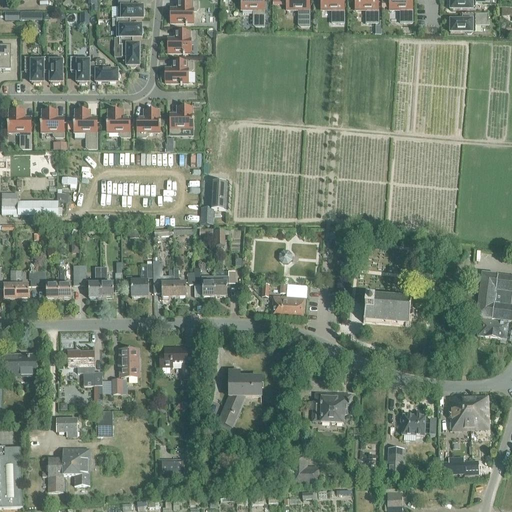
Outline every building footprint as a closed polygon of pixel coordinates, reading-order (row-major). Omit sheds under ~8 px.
[(241,0),(242,3),(240,3),(240,5),(242,5),(242,11),(254,11),(254,26),(256,28),(264,28),(263,0),(241,0)] [(286,0),(287,1),(287,7),(287,11),(298,11),(298,22),(298,25),(300,27),(309,27),(309,24),(308,0),(286,0)] [(332,11),(332,24),(343,24),(343,0),(321,0),(321,3),(320,3),(320,5),(321,5),(321,11),(332,11)] [(367,24),(377,24),(377,0),(355,0),(355,3),(354,3),(354,5),(356,5),(356,11),(367,11),(367,24)] [(401,24),(412,24),(411,0),(389,0),(390,3),(389,3),(389,5),(390,5),(390,11),(401,11),(401,24)] [(450,11),(475,11),(475,3),(488,3),(488,0),(450,0),(449,0),(449,10),(450,10),(450,11)] [(116,20),(130,20),(143,20),(143,19),(144,19),(144,9),(143,9),(143,8),(132,8),(132,1),(118,1),(118,20),(116,20)] [(171,12),(169,12),(169,23),(171,23),(171,25),(185,25),(185,26),(187,26),(187,25),(193,25),(193,13),(196,13),(198,11),(198,4),(192,4),(192,3),(177,3),(177,10),(171,10),(171,12)] [(19,13),(5,13),(5,21),(19,21),(19,13)] [(464,34),(464,35),(474,35),(474,34),(475,34),(475,26),(488,26),(488,15),(461,15),(461,22),(450,22),(450,23),(449,23),(449,33),(450,33),(450,34),(464,34)] [(119,39),(133,39),(141,39),(141,38),(143,38),(143,28),(141,28),(141,27),(130,27),(130,20),(116,20),(112,20),(112,28),(116,28),(116,39),(119,39)] [(183,56),(184,56),(184,55),(190,55),(190,43),(193,43),(195,41),(195,34),(190,34),(190,33),(175,33),(175,40),(168,40),(168,42),(167,42),(167,53),(168,53),(168,55),(183,55),(183,56)] [(133,39),(119,39),(119,43),(119,47),(122,47),(122,58),(127,58),(127,68),(128,68),(128,69),(138,69),(138,68),(139,68),(139,46),(133,46),(133,39)] [(0,68),(11,69),(11,45),(0,45),(0,68)] [(43,73),(43,59),(24,59),(24,73),(31,73),(31,84),(32,84),(32,85),(42,85),(42,84),(43,84),(43,73)] [(61,84),(62,84),(62,59),(43,59),(43,73),(50,73),(50,84),(51,84),(51,85),(61,85),(61,84)] [(89,78),(89,64),(89,59),(70,59),(70,73),(77,73),(77,84),(78,84),(78,85),(88,85),(88,84),(89,84),(89,78)] [(89,78),(96,78),(96,84),(117,84),(117,83),(119,83),(119,73),(117,73),(117,72),(108,72),(108,67),(105,67),(105,62),(104,61),(97,61),(96,62),(96,64),(89,64),(89,78)] [(164,72),(164,83),(166,83),(166,85),(180,85),(180,86),(182,86),(182,85),(188,85),(188,73),(191,73),(193,71),(193,64),(187,64),(187,63),(172,63),(172,70),(166,70),(166,72),(164,72)] [(170,135),(178,135),(180,134),(180,131),(192,131),(192,124),(194,124),(194,122),(192,122),(192,115),(192,109),(189,109),(189,107),(178,107),(178,109),(177,109),(177,115),(170,115),(170,135)] [(22,150),(30,150),(30,119),(24,119),(24,112),(21,112),(21,111),(10,111),(10,112),(9,112),(9,119),(8,119),(8,126),(7,126),(7,127),(8,127),(8,134),(20,134),(20,149),(22,150)] [(54,137),(55,139),(63,139),(63,119),(57,119),(57,112),(54,112),(54,111),(43,111),(43,112),(42,112),(42,119),(41,119),(41,126),(40,126),(40,127),(41,127),(41,134),(54,134),(54,137)] [(87,149),(88,150),(96,151),(96,119),(90,119),(90,112),(87,112),(87,111),(76,111),(76,112),(75,112),(75,119),(74,119),(74,126),(73,126),(73,127),(74,127),(74,134),(87,134),(87,149)] [(120,137),(121,139),(129,139),(129,119),(123,119),(123,112),(120,112),(120,111),(109,111),(109,112),(108,112),(108,119),(107,119),(107,126),(106,126),(106,127),(107,127),(107,134),(120,134),(120,137)] [(159,127),(161,127),(161,126),(159,126),(159,119),(159,112),(156,112),(156,111),(145,111),(145,112),(144,112),(144,119),(137,119),(137,139),(145,139),(147,137),(147,134),(159,134),(159,127)] [(65,143),(54,144),(54,152),(66,151),(65,143)] [(214,155),(204,154),(203,177),(213,177),(214,155)] [(202,210),(201,223),(201,225),(213,226),(213,223),(213,211),(225,212),(227,185),(212,184),(210,211),(202,210)] [(38,202),(17,202),(17,207),(17,217),(38,217),(38,202)] [(38,217),(58,217),(58,203),(38,202),(38,217)] [(17,207),(2,207),(2,216),(13,216),(13,218),(17,218),(17,217),(17,207)] [(225,246),(225,232),(216,233),(216,246),(225,246)] [(153,267),(154,281),(154,295),(162,295),(162,299),(174,299),(174,271),(169,271),(169,278),(162,278),(162,264),(159,264),(158,259),(153,259),(153,264),(153,267)] [(95,269),(95,285),(88,285),(89,300),(101,299),(101,283),(101,269),(95,269)] [(106,284),(106,269),(101,269),(101,283),(101,299),(113,299),(113,284),(106,284)] [(178,271),(174,271),(174,299),(187,299),(186,284),(179,284),(178,271)] [(58,285),(59,285),(59,300),(71,300),(71,285),(64,285),(64,272),(58,272),(58,285)] [(10,286),(4,286),(4,301),(16,301),(16,286),(16,273),(10,273),(10,286)] [(16,286),(16,301),(29,301),(29,286),(21,286),(21,273),(16,273),(16,286)] [(37,274),(37,288),(44,288),(44,283),(45,283),(45,273),(37,274)] [(214,278),(215,284),(215,298),(227,298),(227,285),(235,285),(235,273),(228,273),(228,278),(214,278)] [(37,288),(37,274),(29,274),(29,284),(30,283),(31,288),(37,288)] [(481,283),(479,296),(511,301),(511,294),(511,278),(503,277),(482,275),(481,283)] [(215,298),(215,284),(214,278),(202,279),(202,299),(215,298)] [(126,293),(132,293),(132,299),(148,299),(147,282),(132,282),(132,279),(126,279),(126,293)] [(46,286),(46,300),(59,300),(59,285),(58,285),(46,286)] [(368,294),(366,294),(364,323),(365,324),(365,322),(405,326),(405,327),(406,327),(407,326),(408,326),(409,315),(415,316),(415,310),(410,310),(411,300),(394,298),(394,297),(393,296),(393,298),(368,296),(368,294)] [(472,315),(472,318),(494,321),(508,322),(511,323),(511,322),(511,307),(510,308),(511,301),(479,296),(477,315),(472,315)] [(273,298),(272,317),(287,318),(289,299),(273,298)] [(304,300),(289,299),(287,318),(303,319),(304,300)] [(472,319),(471,322),(479,323),(477,338),(492,339),(494,321),(472,318),(471,319),(472,319)] [(494,321),(492,339),(506,341),(508,325),(508,322),(494,321)] [(183,365),(183,381),(194,380),(194,357),(187,357),(186,350),(165,350),(165,357),(160,357),(160,369),(172,369),(172,365),(183,365)] [(138,351),(120,351),(120,379),(138,379),(138,351)] [(78,375),(83,375),(84,388),(95,388),(95,409),(102,409),(102,396),(102,383),(102,378),(94,379),(94,353),(77,353),(76,352),(68,352),(68,369),(78,369),(78,375)] [(36,358),(5,358),(5,377),(36,377),(36,358)] [(232,428),(245,398),(261,398),(261,379),(239,379),(239,373),(229,373),(229,398),(230,398),(219,423),(220,423),(218,427),(229,432),(231,428),(232,428)] [(121,382),(113,382),(113,383),(113,395),(113,396),(121,396),(123,396),(123,382),(121,382)] [(310,403),(309,410),(313,411),(313,423),(321,423),(321,424),(344,425),(344,416),(347,416),(347,410),(350,410),(351,398),(339,397),(338,399),(318,399),(318,403),(310,403)] [(487,398),(450,400),(451,423),(452,423),(452,432),(470,431),(488,431),(487,398)] [(182,402),(175,409),(182,415),(188,409),(182,402)] [(96,439),(113,439),(112,413),(95,414),(96,439)] [(403,416),(403,417),(403,418),(401,419),(401,424),(403,426),(402,436),(402,437),(403,437),(403,436),(423,438),(424,438),(424,437),(425,418),(425,417),(424,417),(404,416),(403,416)] [(66,435),(66,439),(77,439),(77,421),(57,421),(57,435),(66,435)] [(5,450),(4,448),(0,448),(0,509),(23,508),(20,449),(5,450)] [(90,488),(90,450),(63,450),(63,459),(62,459),(62,460),(48,460),(48,474),(48,478),(48,479),(48,494),(64,494),(64,478),(74,478),(74,488),(90,488)] [(389,450),(387,478),(402,479),(403,450),(389,450)] [(317,486),(317,471),(304,471),(304,461),(294,461),(293,485),(317,486)] [(183,462),(159,462),(159,479),(183,479),(183,462)] [(464,462),(448,463),(442,463),(443,475),(458,475),(464,474),(464,462)] [(478,462),(464,463),(465,477),(479,476),(478,462)] [(205,479),(206,492),(227,490),(226,477),(205,479)] [(387,505),(387,509),(402,508),(402,494),(397,494),(397,490),(384,491),(384,505),(387,505)]
